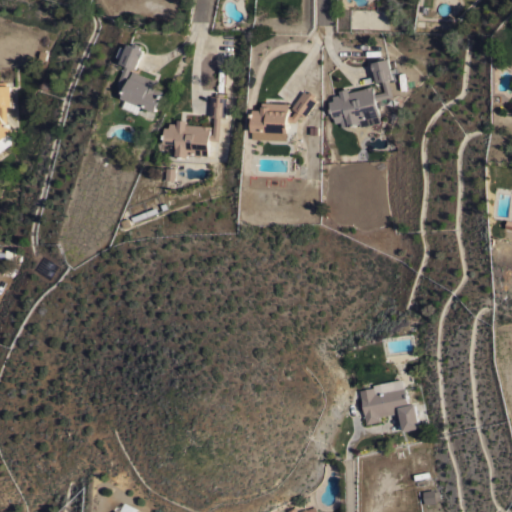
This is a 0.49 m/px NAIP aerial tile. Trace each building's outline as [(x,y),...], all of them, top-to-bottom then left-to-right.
[(126,87),(118,83),(125,65),(119,63),(121,57),(118,55),(122,45),(127,47),(129,42),(133,44),(134,41),(141,44),(139,47),(144,49),(144,50),(142,57),(141,57),(136,68),(132,66),(126,80),(129,81),(133,70),(158,80),(155,87),(163,90),(155,111),(122,97),(126,87)] [(339,93),(339,90),(348,88),(348,91),(364,87),(372,85),(374,93),(384,91),(382,81),(377,82),(374,70),(373,70),(372,63),(372,62),(376,61),(375,58),(384,56),(384,59),(388,58),(391,68),(397,67),(398,72),(394,73),(395,79),(389,81),(392,95),(375,99),(379,115),(378,115),(380,121),(360,126),(359,123),(348,126),(348,125),(341,126),(340,121),(335,122),(334,116),(333,116),(329,101),(333,100),(332,95),(339,93)] [(12,130),(15,134),(10,138),(12,141),(0,150),(0,81),(6,81),(6,85),(11,85),(11,95),(12,95),(12,105),(6,106),(6,123),(12,130)] [(288,121),(288,132),(287,132),(287,139),(270,139),(270,131),(252,130),(253,108),(261,109),(261,106),(262,106),(262,101),(289,102),(288,115),(292,115),(296,109),(292,106),(304,90),(307,92),(309,90),(315,94),(314,97),(317,99),(305,116),(301,113),(295,121),(288,121)] [(177,123),(177,119),(186,119),(186,123),(210,125),(210,133),(212,133),(214,116),(209,116),(210,95),(215,95),(215,92),(223,93),(223,96),(227,96),(225,117),(220,116),(218,140),(209,139),(209,143),(212,144),(212,149),(208,149),(208,155),(201,155),(200,156),(196,156),(196,154),(187,153),(187,157),(175,156),(176,144),(163,143),(165,126),(169,127),(169,122),(177,123)] [(176,167),(175,180),(165,179),(166,166),(176,167)] [(156,206),(158,211),(133,221),(131,216),(156,206)] [(373,386),(372,384),(402,378),(404,386),(406,393),(407,393),(408,397),(407,397),(408,404),(414,402),(419,427),(403,430),(399,412),(379,416),(380,420),(366,423),(359,389),(373,386)] [(434,488),(434,490),(437,490),(439,499),(435,500),(436,502),(424,503),(422,490),(434,488)]
